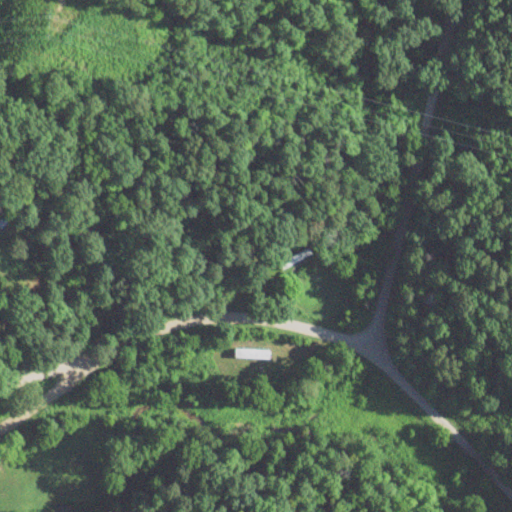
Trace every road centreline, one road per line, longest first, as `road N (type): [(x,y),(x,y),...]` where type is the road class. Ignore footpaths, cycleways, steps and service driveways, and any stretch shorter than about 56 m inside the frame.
road 1 (residential): [(511,496),(391,370),(371,334),(318,309),(209,331),(88,403),(0,435)]
road 2 (residential): [(371,334),(506,0)]
